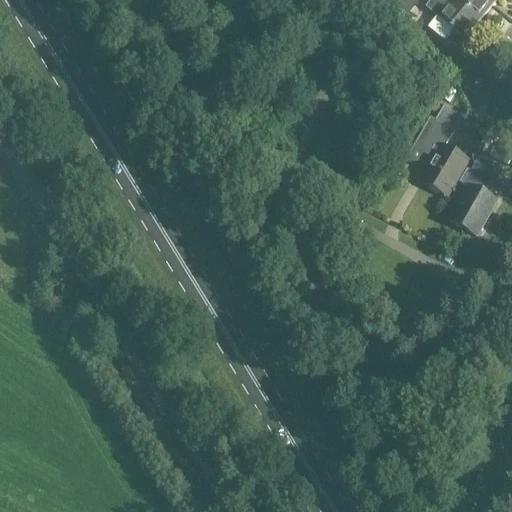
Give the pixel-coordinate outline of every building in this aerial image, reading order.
[(398,29),(418,5),(412,0),(395,0),(382,16),(398,29)] [(464,42),(480,23),(454,1),(452,0),(434,0),(426,11),(464,42)] [(490,0),(454,0),(454,1),(480,23),(496,4),(490,0)] [(444,151),(454,135),(463,120),(444,109),(436,124),(442,127),(425,156),(435,163),(422,185),(447,199),(467,165),(444,151)] [(481,196),(487,184),(495,189),(503,175),(478,161),(471,175),(467,173),(460,185),(468,190),(449,224),(477,240),(497,205),(481,196)]
